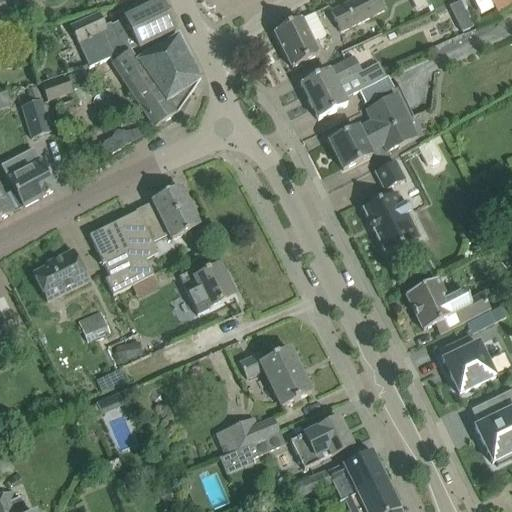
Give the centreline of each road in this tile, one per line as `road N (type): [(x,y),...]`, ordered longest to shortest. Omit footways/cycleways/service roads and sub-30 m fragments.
road 1 (secondary): [(442,511),(262,154),(227,128)]
road 2 (tertiary): [(0,242),(227,128)]
